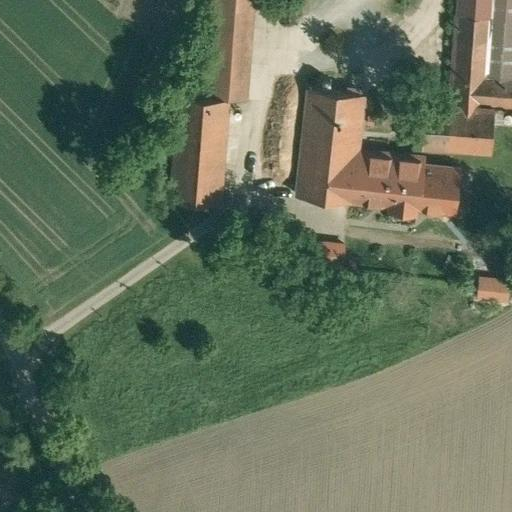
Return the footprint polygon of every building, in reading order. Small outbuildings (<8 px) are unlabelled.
[(252,0),(214,0),(207,95),(228,97),(246,99),(247,82),(252,0)] [(492,16),(456,13),(449,102),(451,102),(447,147),(491,150),(494,106),(511,107),(511,75),(487,74),(492,16)] [(363,92),(309,86),(297,195),(351,201),(351,200),(392,204),(395,181),(374,179),(377,154),(356,151),(363,92)] [(207,95),(178,93),(170,198),(220,202),(228,97),(207,95)] [(449,102),(426,100),(423,145),(447,147),(451,102),(449,102)] [(422,159),(377,154),(374,179),(395,181),(392,204),(453,211),(457,168),(421,164),(422,159)] [(345,242),(294,235),(290,260),(341,267),(345,242)] [(507,300),(508,276),(475,275),(474,299),(507,300)]
